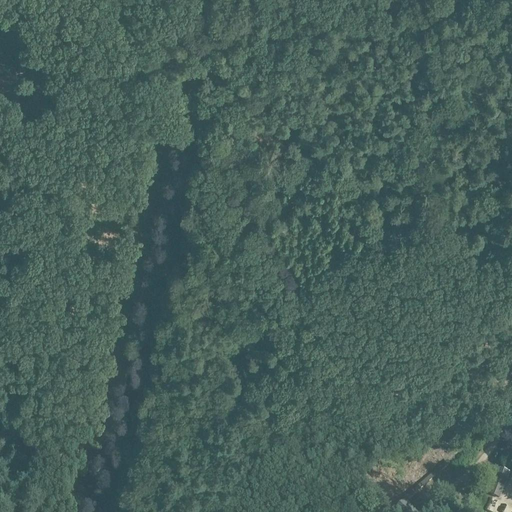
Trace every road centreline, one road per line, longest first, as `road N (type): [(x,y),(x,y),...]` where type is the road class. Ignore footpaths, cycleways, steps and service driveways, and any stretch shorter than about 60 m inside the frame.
road 1 (track): [(94,511),(178,140),(350,0)]
road 2 (track): [(511,425),(461,487),(438,481),(422,501),(430,511)]
